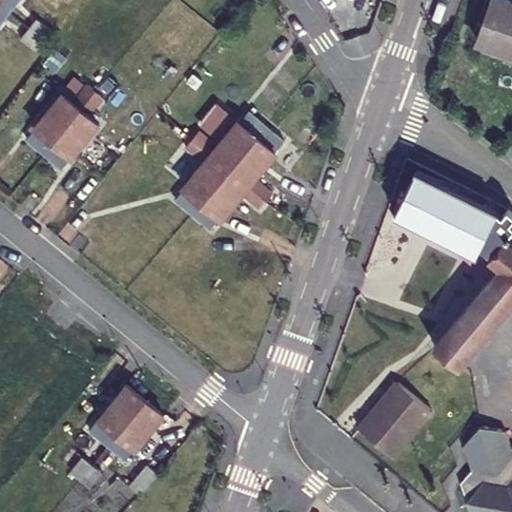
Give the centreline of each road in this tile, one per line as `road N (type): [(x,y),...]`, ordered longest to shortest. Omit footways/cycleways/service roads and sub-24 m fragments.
road 1 (residential): [(381,101),(261,434)]
road 2 (residential): [(261,434),(0,217)]
road 3 (residential): [(381,101),(511,183)]
road 4 (residential): [(292,0),(335,61),(381,101)]
road 5 (residential): [(354,511),(261,434)]
